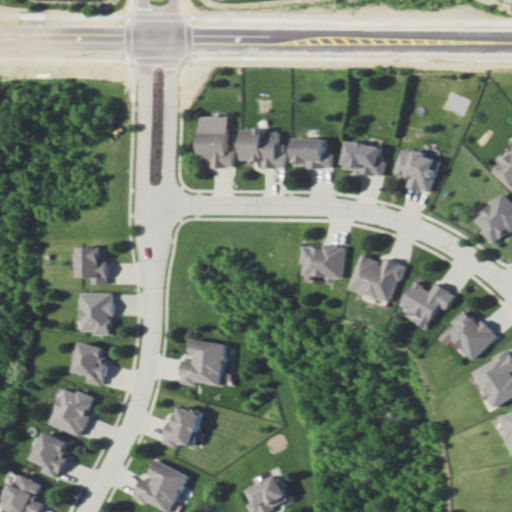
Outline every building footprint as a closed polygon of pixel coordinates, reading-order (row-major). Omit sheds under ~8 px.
[(229,150),(229,116),(201,116),(200,160),(213,160),(213,166),(235,167),(235,150),(229,150)] [(263,167),(285,167),(286,143),(279,143),(279,129),(245,129),(244,159),(263,160),(263,167)] [(295,137),(295,166),(333,167),(333,151),(325,151),(325,138),(295,137)] [(344,169),(384,175),(386,161),(380,160),(383,145),(349,139),(344,169)] [(430,192),(440,158),(415,150),(403,147),(396,172),(411,176),(408,185),(430,192)] [(511,151),(494,170),(511,187),(511,151)] [(498,243),(511,228),(511,200),(503,192),(476,222),(498,243)] [(348,246),(307,244),(306,275),(346,277),(348,246)] [(111,246),(81,246),(81,276),(95,277),(95,283),(110,283),(111,246)] [(396,301),(406,262),(385,257),(385,259),(364,254),(355,290),(396,301)] [(443,305),(451,309),(459,293),(439,282),(435,289),(418,280),(405,305),(413,309),(410,315),(431,327),(443,305)] [(115,332),(115,292),(84,292),(84,332),(115,332)] [(478,359),(500,337),(473,308),(445,335),(453,344),(459,339),(478,359)] [(222,385),(229,343),(195,337),(191,360),(185,359),(181,382),(198,385),(199,381),(222,385)] [(111,348),(83,341),(75,371),(89,374),(87,381),(101,384),(111,348)] [(511,350),(478,369),(498,407),(511,399),(511,350)] [(52,424),(81,435),(96,397),(68,386),(52,424)] [(178,440),(191,445),(203,413),(177,404),(163,442),(176,447),(178,440)] [(44,471),(57,477),(74,443),(48,431),(35,459),(47,465),(44,471)] [(169,511),(170,511),(186,472),(154,459),(146,479),(140,476),(132,497),(169,511)] [(45,484),(21,472),(4,507),(14,511),(40,511),(45,503),(38,499),(45,484)] [(249,488),(255,501),(250,504),(253,511),(266,511),(294,500),(281,473),(249,488)]
